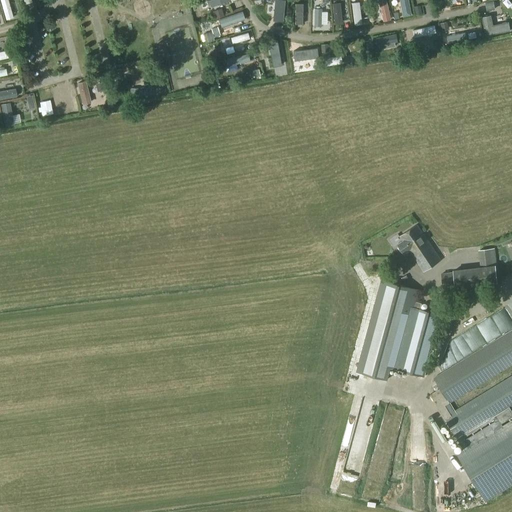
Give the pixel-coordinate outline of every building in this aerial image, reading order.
[(8,0),(0,0),(6,20),(14,18),(8,0)] [(206,0),(209,9),(232,1),(231,0),(206,0)] [(387,0),(376,3),(380,22),(391,19),(387,0)] [(408,0),(399,0),(403,18),(412,15),(408,0)] [(359,1),(351,2),(354,27),(362,26),(359,1)] [(218,18),(220,28),(244,20),(242,10),(224,15),(222,9),(213,12),(215,18),(218,18)] [(322,9),(314,9),(314,26),(322,26),(322,9)] [(342,11),(333,11),(334,25),(342,25),(342,11)] [(490,16),(482,18),(486,37),(510,32),(509,23),(506,24),(506,23),(502,24),(502,25),(493,27),(490,16)] [(437,34),(435,25),(403,32),(404,42),(437,34)] [(137,31),(140,55),(152,54),(150,29),(137,31)] [(201,34),(203,42),(212,39),(209,31),(201,34)] [(248,32),(220,40),(222,47),(250,40),(248,32)] [(466,39),(465,32),(446,36),(448,43),(466,39)] [(398,41),(396,33),(372,37),(374,46),(398,41)] [(272,59),(290,56),(289,49),(281,50),(280,40),(269,42),(272,59)] [(308,43),(309,54),(317,54),(317,43),(308,43)] [(13,49),(0,51),(0,60),(14,57),(13,49)] [(249,53),(226,58),(228,66),(225,67),(225,73),(232,72),(232,66),(250,62),(249,53)] [(352,57),(324,58),(323,67),(351,66),(352,57)] [(10,67),(0,69),(0,77),(14,74),(13,67),(18,66),(16,60),(9,61),(10,67)] [(309,61),(301,61),(302,72),(309,72),(309,61)] [(88,81),(77,84),(83,105),(93,103),(88,81)] [(70,83),(55,86),(60,109),(76,106),(70,83)] [(15,89),(0,91),(0,101),(17,97),(15,89)] [(423,273),(441,261),(417,225),(398,236),(401,241),(396,244),(403,255),(409,251),(423,273)] [(486,285),(498,283),(494,249),(479,251),(481,269),(441,273),(443,290),(453,289),(486,285)] [(419,291),(382,281),(358,372),(387,380),(390,368),(424,378),(439,316),(414,309),(419,291)] [(487,316),(492,321),(488,324),(493,328),(501,321),(504,324),(511,317),(502,306),(495,312),(493,311),(487,316)] [(450,404),(459,397),(511,365),(511,329),(449,368),(434,378),(440,388),(429,395),(457,440),(510,408),(511,406),(511,375),(450,414),(445,406),(449,403),(450,404)] [(511,411),(510,408),(457,440),(466,452),(459,457),(487,501),(511,485),(511,411)]
